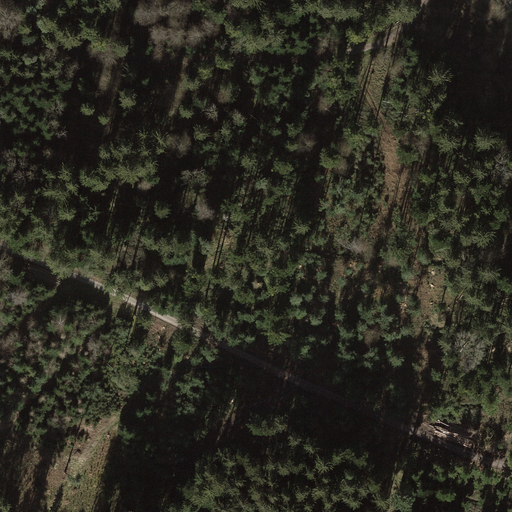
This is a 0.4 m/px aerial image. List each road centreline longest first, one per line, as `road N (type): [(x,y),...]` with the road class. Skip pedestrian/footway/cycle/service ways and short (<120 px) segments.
road 1 (track): [(511,473),(470,477),(189,328),(0,241)]
road 2 (track): [(0,41),(113,56),(321,54),(383,37),(423,0)]
